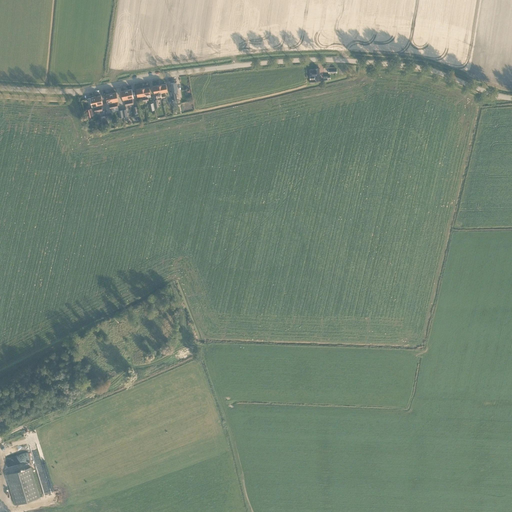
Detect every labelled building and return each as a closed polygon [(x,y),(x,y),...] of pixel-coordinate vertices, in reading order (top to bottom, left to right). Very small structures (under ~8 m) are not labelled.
[(314,75),(319,75),(319,68),(314,68),(314,69),(310,69),(310,75),(310,79),(315,79),(314,75)] [(157,99),(162,99),(159,84),(153,86),(154,93),(156,93),(157,99)] [(149,86),(143,87),(145,100),(148,99),(148,97),(151,97),(151,95),(151,94),(149,86)] [(145,100),(143,87),(136,89),(138,96),(142,95),(143,97),(141,98),(141,101),(145,100)] [(129,104),(127,90),(121,91),(123,99),(127,99),(127,101),(125,101),(125,105),(129,104)] [(110,112),(115,111),(111,93),(106,94),(108,103),(109,102),(110,104),(109,104),(110,108),(110,109),(110,112)] [(95,111),(99,110),(96,96),(90,97),(92,106),(96,105),(96,107),(94,107),(95,111)] [(192,110),(191,102),(181,103),(183,111),(192,110)] [(85,109),(87,116),(94,114),(92,107),(85,109)] [(103,125),(109,124),(107,115),(101,116),(103,125)] [(31,466),(11,472),(6,474),(15,504),(40,497),(31,466)] [(44,511),(40,497),(15,504),(17,511),(44,511)]
